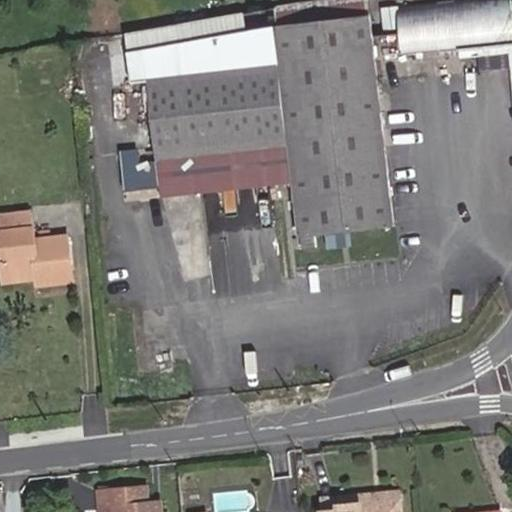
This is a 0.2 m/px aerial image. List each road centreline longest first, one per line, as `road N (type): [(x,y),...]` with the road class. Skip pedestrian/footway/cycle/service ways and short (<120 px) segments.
road 1 (unclassified): [(0,458),(355,411)]
road 2 (unclassified): [(511,331),(429,391),(355,411)]
road 3 (unclassified): [(355,411),(511,402)]
